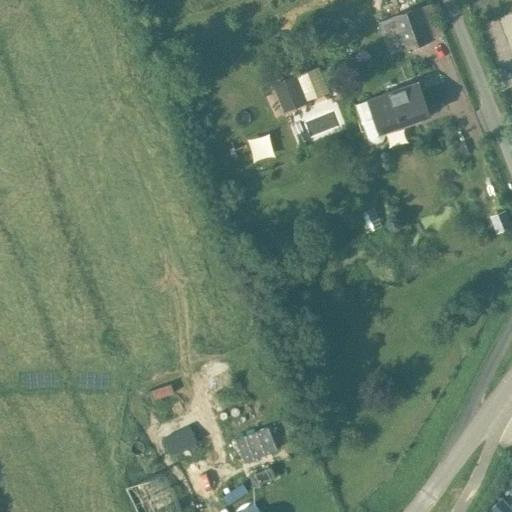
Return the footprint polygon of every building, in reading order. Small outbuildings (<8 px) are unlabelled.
[(433,40),(423,6),(392,16),(403,50),(433,40)] [(283,110),(330,93),(320,65),(273,82),(283,110)] [(417,82),(367,100),(355,104),(367,137),(371,141),(377,142),(382,140),(379,133),(429,115),(417,82)] [(276,92),(273,85),(273,84),(263,88),(266,96),(276,92)] [(374,207),(358,214),(366,232),(382,225),(374,207)] [(503,212),(492,216),(498,233),(509,228),(503,212)] [(240,229),(245,241),(254,238),(249,226),(240,229)] [(192,424),(184,407),(156,421),(171,454),(197,442),(189,425),(192,424)] [(236,439),(246,463),(278,450),(268,426),(236,439)] [(161,473),(150,450),(132,458),(143,480),(126,488),(137,511),(184,511),(165,471),(161,473)] [(250,475),(255,487),(276,479),(272,467),(250,475)] [(511,489),(507,484),(500,489),(506,497),(511,492),(511,489)] [(511,511),(511,506),(502,496),(489,509),(492,511),(511,511)]
